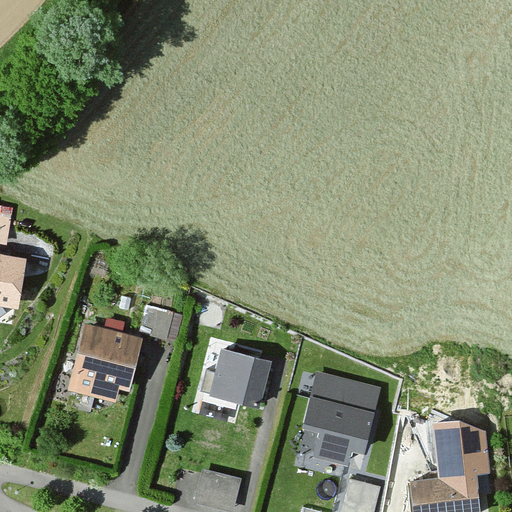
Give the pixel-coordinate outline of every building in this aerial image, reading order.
[(0,203),(0,246),(2,247),(9,205),(0,203)] [(0,311),(5,313),(15,257),(0,255),(0,311)] [(146,299),(139,324),(175,334),(181,309),(146,299)] [(77,326),(61,391),(106,402),(109,393),(122,396),(136,341),(77,326)] [(213,347),(201,394),(251,407),(263,361),(213,347)] [(378,387),(318,371),(306,418),(323,422),(316,449),(347,457),(350,442),(363,445),(378,387)] [(193,495),(231,507),(241,474),(204,462),(193,495)] [(399,480),(402,511),(471,511),(467,472),(399,480)] [(345,473),(338,511),(374,511),(380,478),(345,473)]
